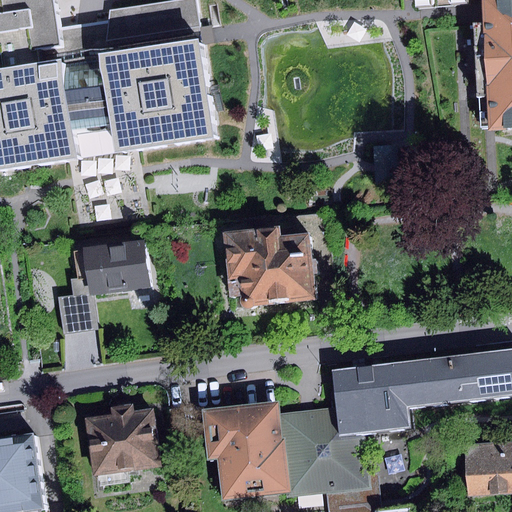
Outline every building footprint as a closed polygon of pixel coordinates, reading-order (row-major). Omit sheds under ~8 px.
[(0,0),(0,169),(82,156),(78,129),(117,123),(122,149),(219,134),(205,37),(199,0),(187,0),(118,10),(117,22),(83,27),(64,29),(59,0),(0,0)] [(511,0),(484,0),(486,22),(475,23),(480,96),(490,95),(492,129),(511,127),(511,0)] [(397,145),(373,146),(374,182),(377,187),(382,190),(388,191),(394,189),(398,186),(399,181),(397,145)] [(277,228),(224,233),(228,279),(240,278),(242,297),(240,299),(239,302),(241,304),(243,307),(247,308),(250,308),(252,307),(254,305),(315,299),(309,234),(278,237),(277,228)] [(142,241),(83,250),(83,251),(74,252),(78,280),(87,279),(89,295),(148,287),(142,241)] [(71,281),(73,296),(78,331),(94,329),(89,295),(87,279),(78,280),(71,281)] [(73,296),(59,298),(64,333),(78,331),(73,296)] [(511,349),(332,372),(336,408),(339,437),(362,435),(410,427),(407,408),(511,394),(511,349)] [(306,412),(280,415),(278,401),(200,410),(206,460),(220,458),(224,498),(293,491),(293,493),(328,489),(330,504),(330,511),(371,511),(377,500),(380,500),(378,474),(366,475),(362,435),(339,437),(336,408),(306,412)] [(113,417),(87,421),(96,476),(163,465),(154,409),(133,412),(132,403),(111,406),(113,417)] [(197,455),(190,406),(169,409),(177,458),(197,455)] [(0,441),(0,511),(31,511),(48,510),(38,436),(0,441)] [(511,443),(465,446),(468,496),(511,493),(511,443)]
